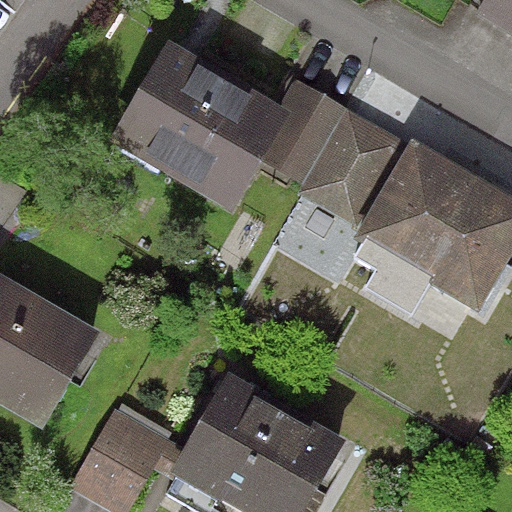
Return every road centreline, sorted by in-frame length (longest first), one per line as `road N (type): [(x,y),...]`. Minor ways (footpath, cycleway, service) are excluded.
road 1 (residential): [(298,0),(511,123)]
road 2 (residential): [(0,99),(70,0)]
